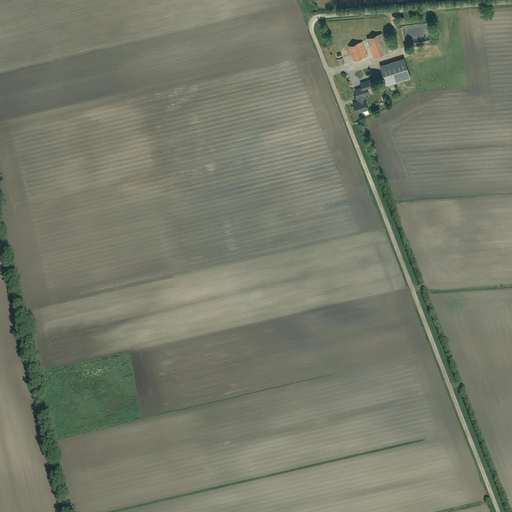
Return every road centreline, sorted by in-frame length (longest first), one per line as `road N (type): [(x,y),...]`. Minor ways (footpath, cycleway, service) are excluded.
road 1 (track): [(344,115),(495,511)]
road 2 (residential): [(490,0),(314,19),(313,36),(344,115)]
